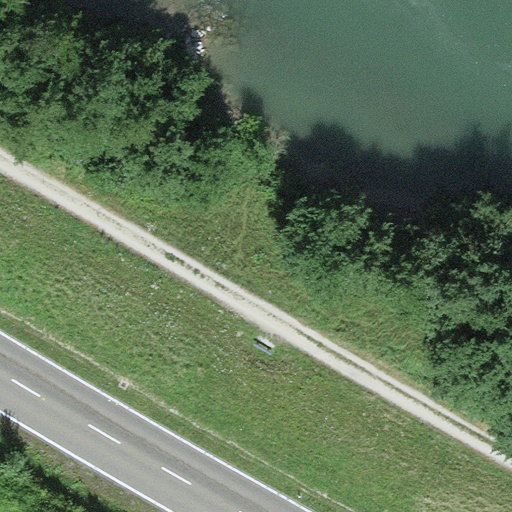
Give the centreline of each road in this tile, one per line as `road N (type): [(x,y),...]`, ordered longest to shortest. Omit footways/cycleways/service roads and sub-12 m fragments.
road 1 (track): [(511,457),(0,163)]
road 2 (primary): [(0,375),(233,511)]
